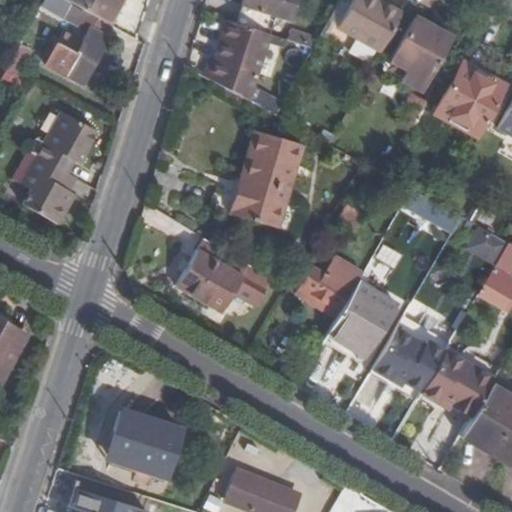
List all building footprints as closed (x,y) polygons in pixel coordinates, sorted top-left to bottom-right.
[(60,2),(56,0),(43,0),(38,9),(75,30),(78,25),(83,16),(60,2)] [(58,0),(105,25),(115,6),(112,4),(113,0),(58,0)] [(245,0),(237,24),(266,34),(270,35),(276,16),(290,20),(296,0),(245,0)] [(352,0),(337,28),(381,52),(401,15),(374,0),(352,0)] [(107,28),(83,16),(78,25),(82,28),(87,30),(102,38),(107,28)] [(211,57),(204,77),(245,99),(266,34),(237,24),(228,21),(215,59),(211,57)] [(412,21),(389,63),(405,72),(399,82),(421,94),(447,45),(429,36),(431,31),(412,21)] [(105,39),(102,38),(87,30),(83,37),(74,54),(55,45),(44,67),(80,86),(105,39)] [(288,41),(312,49),(318,39),(292,31),(288,41)] [(449,41),(431,31),(429,36),(447,45),(449,41)] [(35,49),(21,42),(5,72),(19,79),(35,49)] [(405,72),(389,63),(383,73),(399,82),(405,72)] [(464,64),(462,63),(434,114),(478,138),(506,87),(491,80),(489,84),(461,68),(464,64)] [(396,125),(410,132),(425,105),(411,98),(396,125)] [(511,103),(497,130),(511,137),(511,103)] [(303,145),(254,131),(241,174),(223,169),(211,209),(279,228),(303,145)] [(0,151),(0,181),(33,199),(40,187),(43,188),(45,183),(43,182),(47,173),(45,171),(50,163),(35,155),(30,163),(13,154),(11,156),(1,150),(0,151)] [(504,195),(474,178),(466,192),(484,202),(479,209),(487,214),(491,206),(497,209),(504,195)] [(406,200),(455,226),(461,216),(442,206),(412,190),(406,200)] [(384,201),(376,198),(373,203),(382,207),(384,201)] [(364,216),(347,204),(336,221),(353,232),(364,216)] [(510,243),(482,228),(469,250),(497,265),(510,243)] [(222,313),(251,267),(205,240),(177,286),(222,313)] [(497,265),(481,294),(485,296),(477,311),(476,311),(460,337),(490,355),(511,317),(511,311),(503,306),(511,291),(511,276),(499,269),(503,261),(506,262),(511,253),(511,244),(510,243),(497,265)] [(341,310),(359,280),(363,273),(334,255),(323,274),(311,267),(300,286),(341,310)] [(336,318),(323,340),(350,357),(354,350),(363,355),(395,302),(359,280),(341,310),(336,318)] [(296,294),(336,318),(341,310),(300,286),(296,294)] [(451,342),(403,314),(396,327),(425,344),(428,340),(446,351),(447,350),(451,342)] [(0,372),(20,334),(0,323),(0,372)] [(396,327),(371,369),(391,381),(393,376),(404,383),(421,393),(446,351),(428,340),(425,344),(396,327)] [(447,350),(446,351),(421,393),(421,394),(438,404),(441,399),(471,416),(489,385),(494,378),(447,350)] [(375,428),(397,388),(368,373),(346,412),(375,428)] [(393,376),(391,381),(401,387),(404,383),(393,376)] [(468,422),(463,430),(495,449),(491,454),(507,463),(511,454),(511,398),(489,385),(471,416),(468,422)] [(441,399),(438,404),(468,422),(471,416),(441,399)] [(167,476),(168,474),(180,431),(121,412),(106,458),(129,466),(130,463),(167,476)] [(463,430),(460,436),(491,454),(495,449),(463,430)] [(265,470),(273,453),(236,436),(228,453),(265,470)] [(295,511),(301,499),(235,474),(224,503),(248,511),(295,511)]
